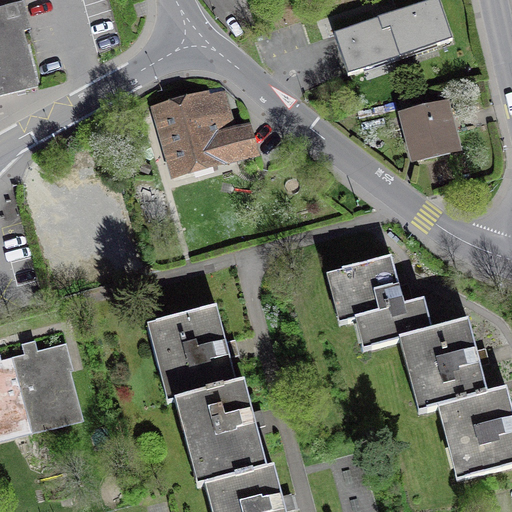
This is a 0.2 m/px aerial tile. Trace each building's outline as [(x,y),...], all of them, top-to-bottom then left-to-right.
[(363,71),(362,67),(435,42),(437,46),(452,41),(438,0),(334,36),(348,77),(363,71)] [(16,5),(0,9),(0,96),(37,87),(16,5)] [(223,98),(163,115),(179,171),(226,159),(227,164),(258,155),(250,127),(232,132),(223,98)] [(445,105),(403,115),(414,159),(456,149),(445,105)] [(103,207),(68,216),(77,249),(113,239),(110,231),(125,227),(117,198),(101,202),(103,207)] [(391,259),(342,272),(346,284),(338,286),(348,323),(364,319),(372,349),(407,340),(432,333),(424,302),(403,308),(391,259)] [(216,308),(155,324),(176,404),(184,402),(237,388),(216,308)] [(432,333),(407,340),(427,412),(446,407),(487,396),(468,324),(432,333)] [(14,360),(20,382),(0,387),(0,442),(81,421),(62,348),(14,360)] [(0,387),(20,382),(14,360),(0,364),(0,387)] [(267,471),(244,386),(237,388),(184,402),(206,487),(213,485),(267,471)] [(487,396),(446,407),(465,480),(511,467),(511,414),(506,391),(487,396)] [(213,485),(220,511),(285,511),(274,469),(267,471),(213,485)]
